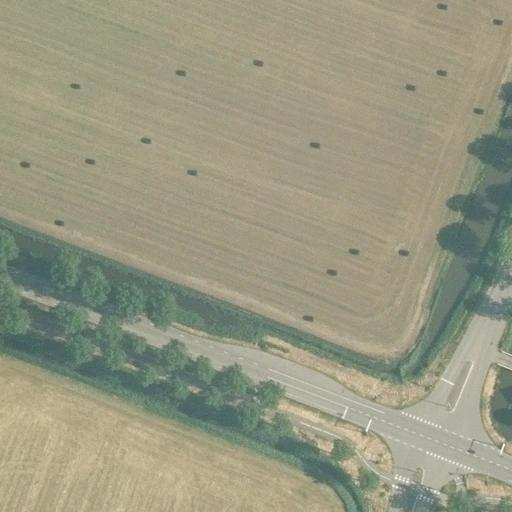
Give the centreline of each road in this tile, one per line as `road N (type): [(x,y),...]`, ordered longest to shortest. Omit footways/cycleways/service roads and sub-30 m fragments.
road 1 (tertiary): [(419,434),(0,274)]
road 2 (unclassified): [(482,331),(458,356),(419,434)]
road 3 (unclassified): [(447,445),(478,367),(482,331)]
